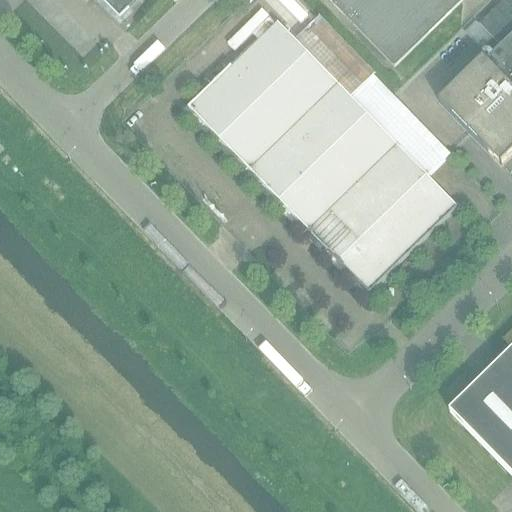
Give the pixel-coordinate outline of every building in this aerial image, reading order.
[(83,0),(85,1),(85,0),(99,0),(120,21),(129,11),(128,9),(137,0),(83,0)] [(327,0),(360,33),(367,41),(393,67),(428,33),(462,1),(461,0),(327,0)] [(511,0),(504,0),(479,25),(500,46),(511,33),(511,0)] [(350,99),(277,25),(189,110),(369,294),(456,208),(427,178),(450,156),(373,77),(350,99)] [(511,36),(486,63),(483,60),(439,103),(500,167),(511,155),(511,36)] [(511,351),(449,413),(511,477),(511,351)]
